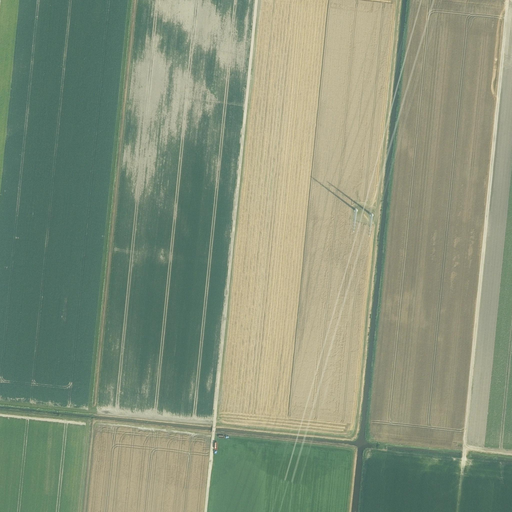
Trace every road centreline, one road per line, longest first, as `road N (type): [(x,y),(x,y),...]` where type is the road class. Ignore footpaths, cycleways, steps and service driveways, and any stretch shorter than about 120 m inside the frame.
road 1 (track): [(206,511),(257,0)]
road 2 (track): [(462,472),(507,0)]
